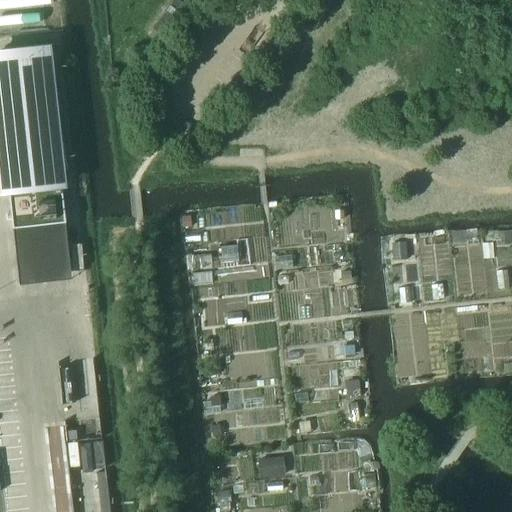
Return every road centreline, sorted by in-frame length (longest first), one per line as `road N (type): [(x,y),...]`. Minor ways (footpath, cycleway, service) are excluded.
road 1 (track): [(137,221),(133,177),(164,139),(211,169),(359,155),(511,161)]
road 2 (track): [(258,165),(295,511)]
road 3 (track): [(511,300),(275,325)]
road 4 (unclassified): [(168,121),(254,0)]
